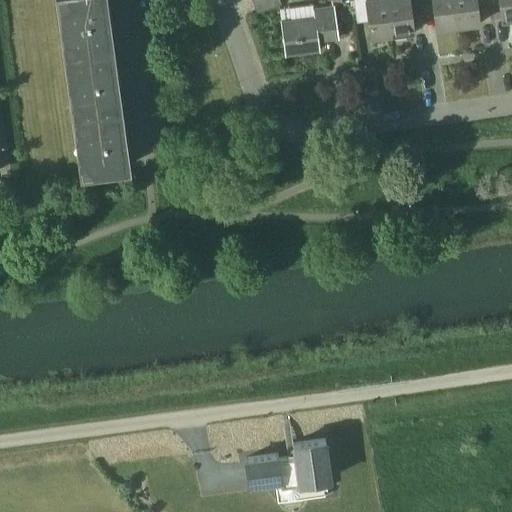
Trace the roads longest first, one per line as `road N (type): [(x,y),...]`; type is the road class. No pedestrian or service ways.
road 1 (unclassified): [(0,440),(511,371)]
road 2 (residential): [(511,106),(277,134),(259,116),(219,0)]
road 3 (residential): [(148,159),(124,0)]
